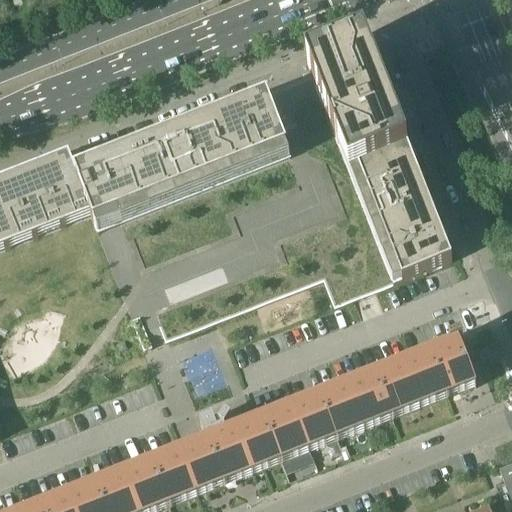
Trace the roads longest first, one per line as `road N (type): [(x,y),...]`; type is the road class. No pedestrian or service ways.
road 1 (residential): [(0,165),(378,22),(400,36),(507,305)]
road 2 (primary): [(0,122),(317,0)]
road 3 (residential): [(263,511),(511,419)]
road 4 (primary): [(180,0),(0,71)]
road 5 (residential): [(425,0),(511,165)]
